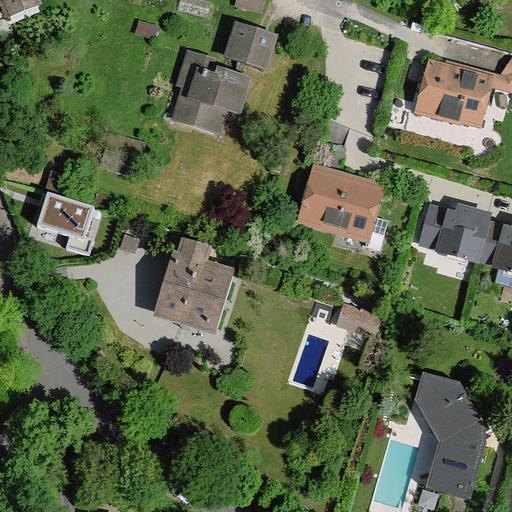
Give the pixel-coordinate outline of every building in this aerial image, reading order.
[(1,0),(7,12),(10,20),(40,8),(37,0),(1,0)] [(264,0),(240,0),(238,7),(262,13),(264,0)] [(239,29),(230,60),(264,71),(274,40),(239,29)] [(238,111),(247,83),(222,75),(221,78),(210,75),(212,65),(191,59),(183,85),(189,87),(182,108),(199,114),(196,123),(218,130),(225,108),(238,111)] [(431,64),(420,104),(460,115),(458,122),(480,128),(493,81),(431,64)] [(414,114),(412,128),(453,134),(455,121),(414,114)] [(382,189),(317,171),(303,223),(369,240),(374,219),(382,189)] [(105,213),(63,201),(56,223),(98,236),(105,213)] [(441,249),(450,216),(432,211),(423,244),(441,249)] [(458,218),(450,216),(441,249),(440,253),(478,263),(479,260),(488,227),(490,219),(460,211),(458,218)] [(389,223),(374,219),(369,240),(366,248),(382,252),(389,223)] [(506,232),(488,227),(479,260),(497,265),(506,232)] [(511,233),(506,232),(497,265),(496,268),(500,269),(511,272),(511,233)] [(178,262),(162,316),(210,329),(225,276),(204,270),(208,251),(184,245),(180,263),(178,262)] [(511,272),(500,269),(496,285),(511,288),(511,272)] [(346,302),(340,324),(363,330),(368,308),(346,302)] [(424,375),(416,403),(439,445),(427,489),(471,503),(487,447),(478,444),(480,436),(487,432),(461,386),(424,375)]
